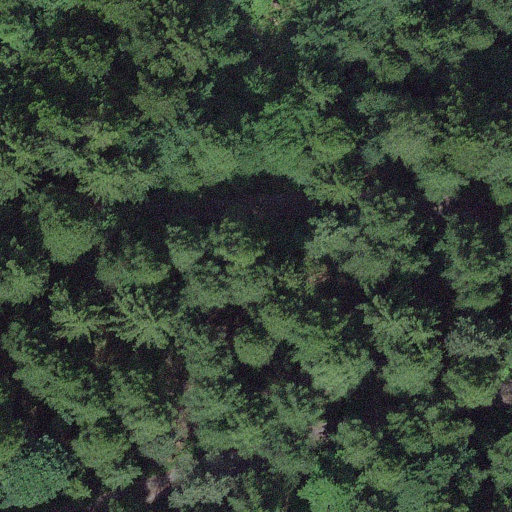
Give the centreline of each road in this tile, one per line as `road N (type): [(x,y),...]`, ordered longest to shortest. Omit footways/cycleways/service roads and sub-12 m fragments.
road 1 (track): [(0,221),(450,205),(511,218)]
road 2 (track): [(511,396),(361,422),(86,511)]
